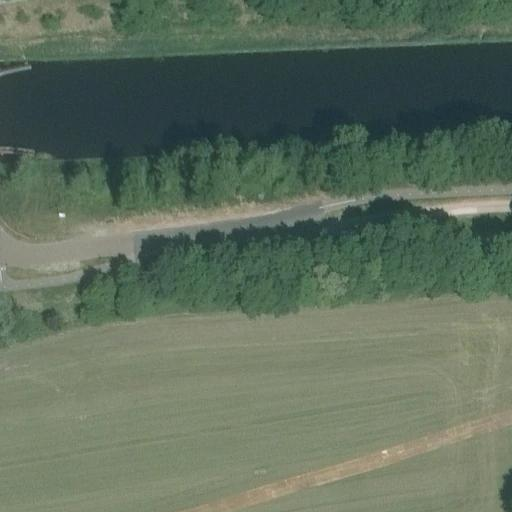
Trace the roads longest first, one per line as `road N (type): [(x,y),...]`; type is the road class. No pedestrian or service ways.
road 1 (unclassified): [(0,249),(43,254),(297,216),(347,237),(511,239)]
road 2 (track): [(511,207),(297,216)]
